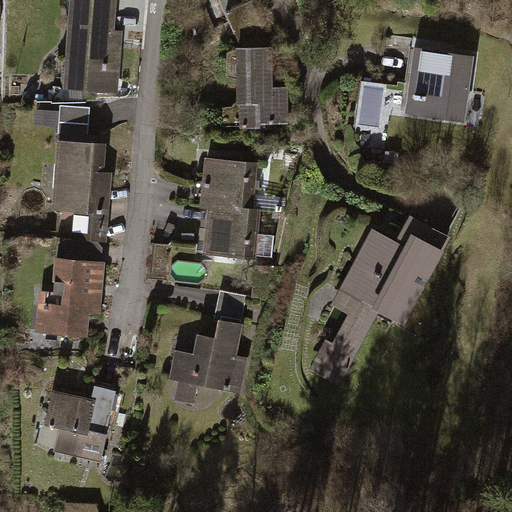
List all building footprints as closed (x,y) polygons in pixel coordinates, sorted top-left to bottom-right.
[(113,0),(72,0),(69,61),(87,62),(85,90),(115,92),(119,31),(111,30),(113,0)] [(272,48),(267,37),(262,38),(247,2),(226,11),(241,48),(227,52),(227,76),(242,81),(242,109),(223,109),(223,123),(241,123),(241,127),(259,127),(259,122),(273,123),(273,120),(287,121),(286,105),(284,105),(283,88),(273,88),(272,48)] [(472,56),(414,48),(406,111),(464,119),(472,56)] [(90,107),(61,105),(58,136),(88,138),(90,107)] [(103,145),(63,142),(58,207),(61,207),(58,236),(103,240),(108,179),(101,179),(103,145)] [(203,205),(209,206),(251,210),(256,163),(207,158),(203,205)] [(209,206),(205,252),(253,257),(254,254),(272,256),(274,235),(256,233),(259,210),(251,210),(209,206)] [(448,236),(412,217),(398,243),(374,230),(343,287),(345,288),(335,304),(336,304),(351,312),(335,344),(351,352),(373,303),(383,309),(382,311),(397,320),(399,317),(403,320),(448,236)] [(169,244),(154,243),(150,278),(166,280),(169,244)] [(102,262),(58,258),(54,306),(49,306),(50,303),(46,303),(45,305),(41,305),(39,331),(86,335),(88,314),(91,312),(97,313),(99,294),(94,294),(95,285),(99,285),(102,262)] [(280,268),(257,265),(254,295),(272,300),(280,268)] [(246,296),(219,291),(214,320),(220,322),(220,320),(241,324),(246,296)] [(176,350),(171,377),(228,388),(230,379),(240,381),(245,358),(234,356),(241,324),(220,320),(220,322),(217,339),(200,335),(196,354),(176,350)] [(410,359),(388,369),(395,383),(417,372),(410,359)] [(47,423),(61,426),(56,448),(82,454),(83,448),(101,452),(115,391),(95,386),(92,400),(54,391),(47,423)]
